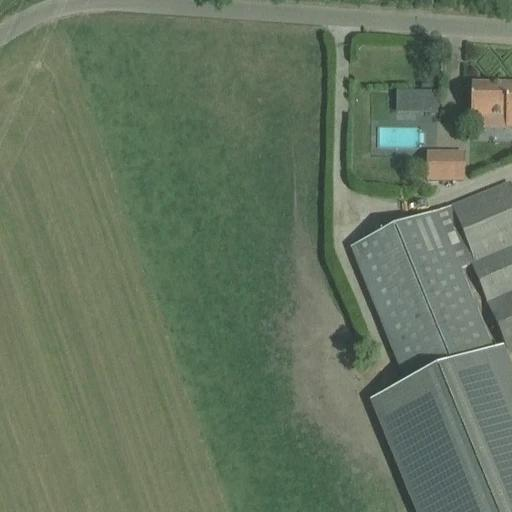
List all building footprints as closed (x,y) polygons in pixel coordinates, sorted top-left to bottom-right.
[(511,87),(471,87),(471,120),(505,121),(504,129),(509,129),(509,132),(511,131),(511,87)] [(453,152),(430,162),(443,192),(465,182),(453,152)] [(511,189),(510,185),(438,215),(460,270),(472,266),(510,358),(511,357),(511,189)] [(438,215),(350,251),(407,389),(495,354),(460,270),(438,215)] [(407,389),(375,403),(419,511),(511,511),(511,375),(502,351),(495,354),(407,389)]
